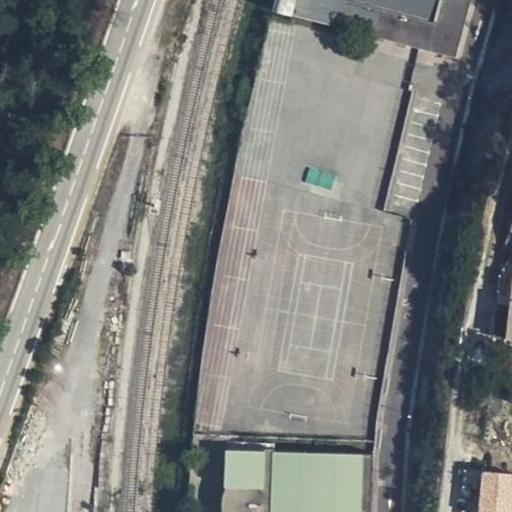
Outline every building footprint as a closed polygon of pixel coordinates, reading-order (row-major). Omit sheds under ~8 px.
[(297,0),(296,9),(379,31),(381,22),(433,35),(431,43),(460,51),(473,0),(297,0)] [(381,22),(379,31),(431,43),(433,35),(381,22)] [(436,138),(439,70),(415,69),(413,118),(408,118),(407,136),(436,138)] [(283,447),(283,443),(283,436),(239,433),(239,441),(275,443),(275,447),(283,447)] [(379,511),(383,448),(323,445),(323,448),(316,448),(316,445),(283,443),(283,447),(275,447),(275,443),(239,441),(235,511),(379,511)] [(478,511),(511,511),(511,472),(480,471),(478,511)]
